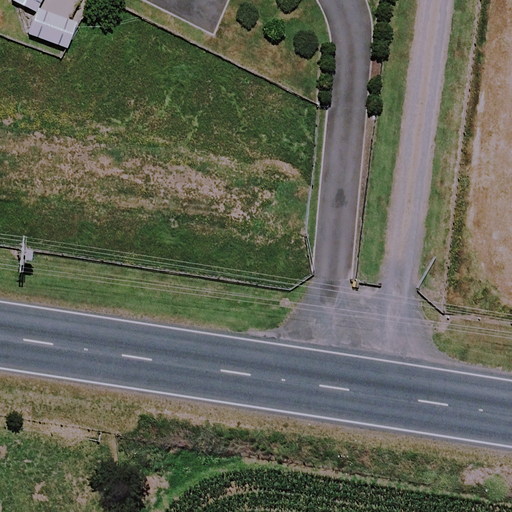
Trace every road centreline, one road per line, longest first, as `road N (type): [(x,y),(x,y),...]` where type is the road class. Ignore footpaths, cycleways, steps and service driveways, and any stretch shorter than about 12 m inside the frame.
road 1 (unclassified): [(511,422),(0,344)]
road 2 (unknown): [(451,413),(499,0)]
